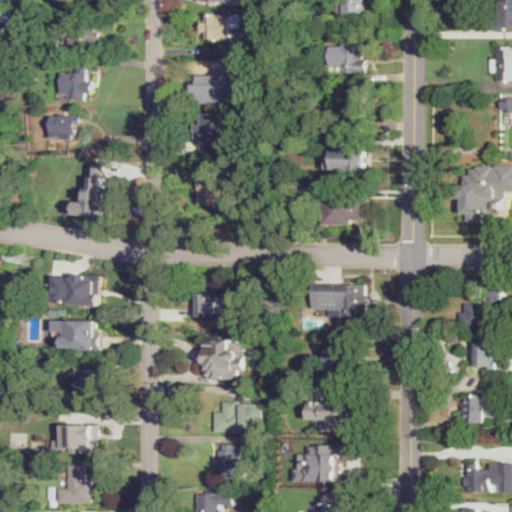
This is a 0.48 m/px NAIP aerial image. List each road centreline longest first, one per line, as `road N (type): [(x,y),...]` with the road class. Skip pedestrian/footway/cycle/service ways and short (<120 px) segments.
road 1 (residential): [(149,511),(155,0)]
road 2 (tertiary): [(410,511),(415,0)]
road 3 (tertiary): [(412,254),(153,253),(0,229)]
